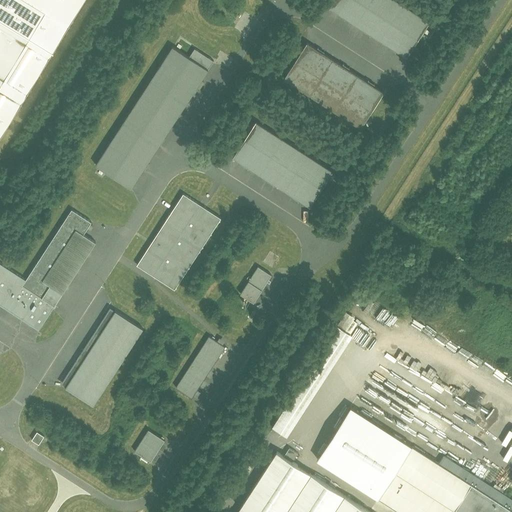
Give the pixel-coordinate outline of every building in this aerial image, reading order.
[(0,0),(0,135),(83,0),(0,0)] [(430,22),(396,0),(336,0),(331,8),(341,14),(340,16),(346,21),(348,18),(367,31),(365,33),(372,38),(373,35),(392,47),(390,49),(397,54),(398,51),(408,57),(430,22)] [(326,52),(320,48),(318,50),(309,43),(286,79),(361,128),(384,93),(375,87),(376,84),(370,80),(369,83),(350,71),(351,69),(344,64),(343,66),(325,54),(326,52)] [(173,46),(96,165),(132,188),(144,169),(145,170),(149,164),(148,163),(160,144),(162,145),(166,139),(164,138),(176,119),(178,120),(182,113),(181,113),(193,94),(194,95),(198,88),(197,87),(214,61),(195,48),(190,57),(173,46)] [(332,171),(257,122),(234,157),(244,164),(242,166),(248,170),(250,168),(269,180),(267,183),(274,187),(275,184),(294,196),(292,199),(298,203),(300,200),(309,207),(332,171)] [(185,194),(138,266),(175,291),(222,219),(185,194)] [(27,279),(23,284),(43,297),(56,305),(97,242),(84,234),(92,222),(72,209),(27,279)] [(27,279),(0,261),(0,303),(40,329),(56,305),(43,297),(23,284),(27,279)] [(258,267),(252,278),(249,276),(247,279),(250,280),(241,294),(254,303),(268,282),(271,284),(272,282),(269,280),(272,276),(258,267)] [(116,311),(67,387),(94,405),(143,329),(116,311)] [(345,311),(337,323),(345,329),(353,316),(345,311)] [(303,369),(270,428),(288,438),(347,332),(334,324),(319,351),(303,351),(303,369)] [(210,336),(177,387),(193,397),(226,346),(210,336)] [(511,511),(511,509),(356,409),(322,461),(402,511),(454,511),(455,510),(458,511),(511,511)] [(150,430),(136,451),(152,461),(165,440),(150,430)] [(37,433),(32,442),(39,446),(44,437),(37,433)] [(371,511),(278,451),(240,508),(246,511),(371,511)]
